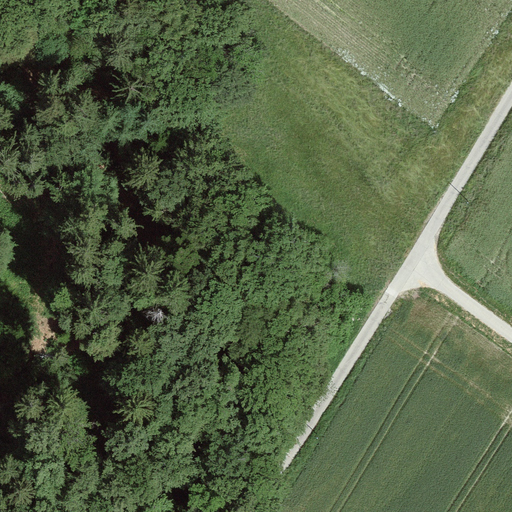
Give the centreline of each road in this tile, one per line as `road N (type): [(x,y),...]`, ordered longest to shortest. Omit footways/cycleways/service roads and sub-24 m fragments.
road 1 (unclassified): [(241,511),(346,371),(415,256)]
road 2 (unclassified): [(415,256),(511,93)]
